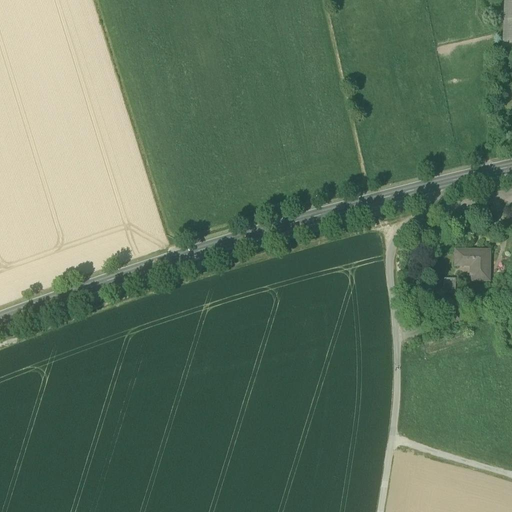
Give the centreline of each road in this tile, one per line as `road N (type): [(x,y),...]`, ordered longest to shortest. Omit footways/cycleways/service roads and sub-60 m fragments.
road 1 (tertiary): [(511,168),(189,254),(0,320)]
road 2 (unclassified): [(380,511),(397,398),(385,253),(395,232),(417,217),(511,194)]
